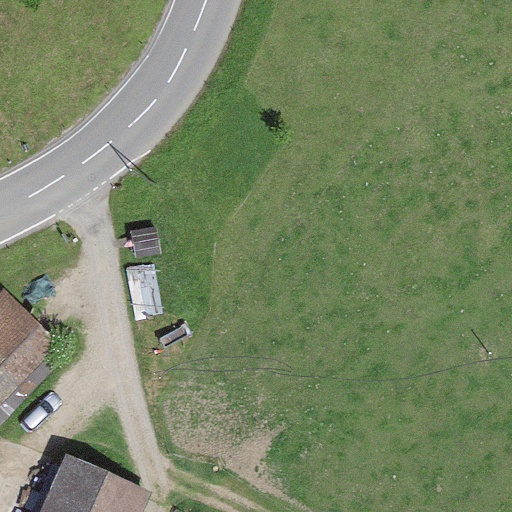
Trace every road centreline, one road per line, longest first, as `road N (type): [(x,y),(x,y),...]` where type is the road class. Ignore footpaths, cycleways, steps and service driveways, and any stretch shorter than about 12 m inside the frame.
road 1 (tertiary): [(206,0),(175,73),(140,118),(79,168),(0,214)]
road 2 (track): [(287,511),(163,462),(114,350)]
